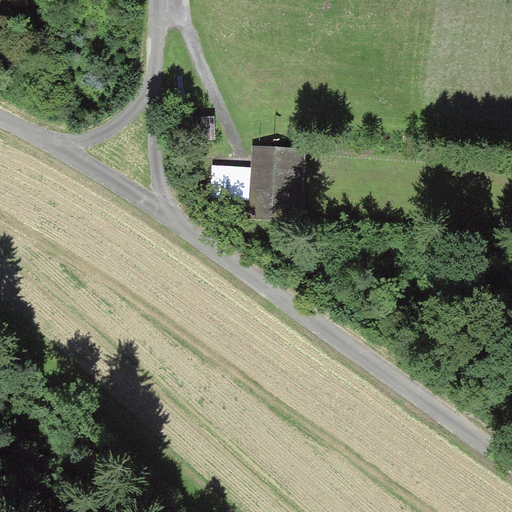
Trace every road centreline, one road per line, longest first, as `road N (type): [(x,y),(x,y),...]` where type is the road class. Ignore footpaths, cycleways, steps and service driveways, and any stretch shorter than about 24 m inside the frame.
road 1 (track): [(0,124),(133,187),(511,452)]
road 2 (track): [(48,147),(135,102),(156,30),(154,0)]
